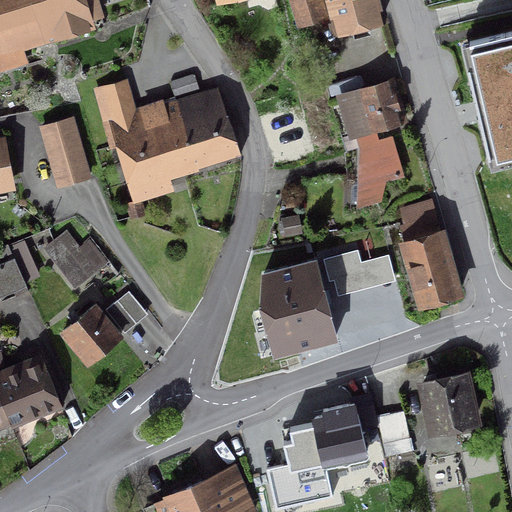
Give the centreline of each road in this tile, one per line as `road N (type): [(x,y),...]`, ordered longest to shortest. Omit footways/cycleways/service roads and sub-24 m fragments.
road 1 (residential): [(178,0),(236,94),(253,151),(244,219),(188,371)]
road 2 (residential): [(496,314),(407,0)]
road 3 (residential): [(496,314),(218,410)]
road 4 (residential): [(218,410),(164,439),(93,461)]
road 5 (residential): [(188,371),(93,461)]
